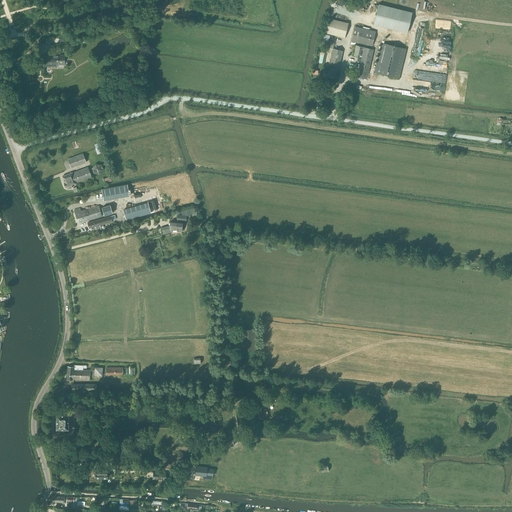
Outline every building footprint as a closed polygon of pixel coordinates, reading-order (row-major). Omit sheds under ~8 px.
[(373,25),(407,33),(412,12),(379,4),(373,25)] [(348,23),(329,18),(325,33),(345,38),(348,23)] [(448,32),(448,31),(448,29),(447,28),(446,27),(445,26),(444,25),(442,25),(441,25),(439,25),(438,25),(437,26),(436,27),(435,28),(434,30),(434,31),(434,32),(434,33),(434,35),(435,36),(435,37),(436,38),(438,39),(439,39),(440,40),(442,39),(443,39),(445,38),(446,38),(447,37),(448,35),(448,34),(448,32)] [(375,31),(355,26),(352,41),(372,46),(375,31)] [(406,49),(382,43),(375,72),(399,78),(406,49)] [(374,50),(356,45),(354,56),(362,58),(358,77),(367,79),(374,50)] [(328,67),(329,68),(338,69),(343,51),(333,48),(328,67)] [(45,56),(45,66),(59,66),(59,65),(65,65),(65,60),(68,60),(68,56),(65,56),(51,56),(45,56)] [(26,69),(23,60),(17,62),(20,71),(26,69)] [(338,69),(329,68),(328,75),(336,77),(338,69)] [(86,162),(83,153),(68,159),(71,168),(86,162)] [(102,170),(100,164),(96,163),(92,167),(94,173),(99,175),(102,170)] [(88,167),(73,172),(62,176),(65,183),(64,183),(66,187),(67,187),(68,189),(72,188),(72,185),(77,183),(92,177),(88,167)] [(127,184),(101,189),(104,201),(129,196),(127,184)] [(148,202),(123,209),(126,220),(151,213),(148,202)] [(80,208),(74,210),(78,223),(84,221),(89,219),(102,216),(99,206),(86,209),(81,211),(80,208)] [(110,206),(103,208),(105,215),(112,213),(110,206)] [(111,216),(103,218),(87,223),(89,228),(96,226),(97,230),(100,229),(99,229),(101,228),(100,225),(113,222),(112,220),(116,219),(115,215),(111,216)] [(177,223),(170,222),(170,226),(162,228),(163,234),(173,232),(172,229),(182,230),(182,224),(185,224),(185,220),(186,221),(186,216),(177,215),(176,220),(178,220),(177,223)] [(248,329),(241,330),(240,351),(256,351),(256,329),(248,329)] [(67,379),(90,380),(90,376),(91,370),(83,370),(73,369),(73,367),(68,367),(67,379)] [(75,391),(75,396),(96,396),(96,384),(73,384),(73,391),(75,391)] [(266,401),(263,401),(263,406),(259,407),(259,412),(259,418),(264,418),(264,414),(267,414),(267,408),(267,405),(272,405),(272,399),(266,399),(266,401)] [(68,429),(68,415),(63,414),(63,412),(61,412),(61,414),(56,414),(56,429),(68,429)] [(194,467),(194,476),(213,477),(213,468),(194,467)] [(107,470),(96,470),(96,473),(95,473),(95,478),(108,479),(108,477),(111,477),(112,474),(108,474),(108,473),(107,473),(107,470)] [(54,496),(52,496),(50,503),(64,503),(66,503),(67,498),(65,498),(65,497),(56,497),(56,495),(55,495),(54,496)]
